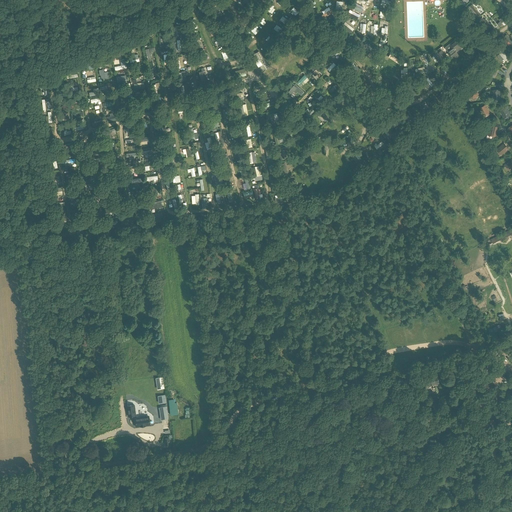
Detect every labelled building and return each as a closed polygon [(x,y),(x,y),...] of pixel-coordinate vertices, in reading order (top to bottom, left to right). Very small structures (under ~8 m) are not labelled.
[(279,7),(274,3),(271,8),(276,12),(279,7)] [(352,5),(351,8),(359,12),(360,10),(358,8),(359,6),(354,3),(353,6),(352,5)] [(469,6),(469,7),(466,9),(474,18),(477,15),(478,17),(481,15),(472,4),(470,6),(469,6)] [(322,12),(323,14),(322,15),(324,18),(333,12),(331,9),(330,10),(329,7),(322,12)] [(310,8),(306,11),(313,19),(316,16),(310,8)] [(350,13),(348,16),(356,20),(357,17),(354,15),(355,13),(351,11),(350,13)] [(506,13),(499,19),(504,25),(511,19),(506,13)] [(197,28),(194,18),(192,19),(188,19),(191,30),(194,29),(197,28)] [(489,32),(492,29),(491,28),(485,20),(481,23),(489,32)] [(345,25),(343,28),(349,33),(351,31),(349,29),(351,27),(347,24),(345,26),(345,25)] [(144,38),(147,36),(146,36),(153,33),(151,29),(145,32),(139,34),(141,38),(143,37),(144,38)] [(160,47),(168,45),(166,35),(163,36),(163,37),(163,42),(160,42),(159,42),(160,47)] [(458,37),(445,48),(449,53),(447,54),(449,56),(451,56),(454,59),(459,56),(456,52),(465,45),(458,37)] [(368,48),(365,46),(364,48),(362,47),(358,52),(361,56),(368,48)] [(154,47),(145,49),(148,61),(152,60),(150,52),(155,51),(154,47)] [(200,52),(197,53),(200,61),(205,59),(203,50),(200,51),(200,52)] [(499,53),(505,61),(508,59),(501,50),(499,53)] [(269,68),(258,51),(252,55),(255,61),(262,72),(269,68)] [(441,51),(437,54),(442,60),(446,56),(441,51)] [(342,64),(349,58),(347,55),(340,62),(342,64)] [(333,63),(327,69),(329,71),(333,67),(334,68),(336,66),(333,63)] [(317,71),(318,69),(317,68),(319,67),(316,64),(308,72),(311,74),(316,69),(317,71)] [(352,64),(345,69),(347,72),(352,68),(353,69),(355,68),(354,67),(354,66),(352,64)] [(423,67),(414,69),(415,71),(414,71),(415,75),(428,72),(427,68),(424,69),(423,67)] [(246,75),(244,69),(233,72),(235,78),(246,75)] [(489,69),(485,77),(491,80),(493,75),(495,75),(496,73),(489,69)] [(208,82),(204,70),(201,71),(198,72),(199,75),(202,74),(205,83),(208,82)] [(354,73),(351,75),(357,83),(360,81),(356,76),(357,75),(355,72),(354,73)] [(297,83),(299,85),(307,77),(305,75),(297,83)] [(385,87),(378,79),(376,81),(383,88),(383,89),(385,87)] [(43,86),(40,87),(41,89),(44,89),(44,92),(43,92),(43,94),(45,93),(45,96),(49,95),(47,84),(43,85),(43,86)] [(330,86),(329,88),(330,89),(329,91),(331,93),(337,87),(335,84),(332,88),(330,86)] [(294,86),(287,94),(289,96),(296,89),(296,88),(294,86)] [(475,87),(469,95),(475,99),(481,91),(475,87)] [(449,88),(441,94),(444,97),(451,90),(449,88)] [(501,89),(493,90),(494,99),(500,98),(500,92),(501,92),(501,89)] [(224,93),(227,103),(233,101),(230,91),(224,93)] [(435,97),(433,99),(436,102),(437,101),(439,103),(442,99),(436,94),(434,96),(435,97)] [(429,112),(433,109),(426,101),(423,104),(429,112)] [(486,105),(479,108),(484,117),(490,114),(486,105)] [(508,106),(501,110),(505,118),(510,115),(508,110),(509,109),(508,106)] [(307,114),(305,115),(308,117),(314,111),(311,108),(309,111),(307,114)] [(321,111),(318,114),(321,118),(320,119),(322,120),(323,119),(324,121),(327,118),(321,111)] [(412,113),(410,114),(414,120),(418,118),(415,111),(412,113)] [(400,119),(392,124),(395,130),(403,125),(401,121),(401,122),(400,119)] [(250,136),(251,135),(249,124),(242,126),(244,137),(245,137),(244,132),(249,131),(250,136)] [(491,125),(489,135),(495,137),(498,127),(491,125)] [(231,137),(237,135),(236,132),(234,132),(233,126),(229,127),(231,137)] [(386,126),(384,128),(385,130),(384,130),(385,132),(386,131),(388,134),(387,135),(389,138),(390,138),(391,137),(392,137),(393,138),(394,137),(393,136),(394,135),(386,126)] [(194,134),(192,128),(189,129),(192,140),(195,139),(195,138),(198,138),(197,133),(194,134)] [(374,145),(373,146),(374,148),(375,150),(376,149),(383,144),(381,141),(379,142),(378,143),(377,145),(376,144),(375,143),(374,144),(374,145)] [(504,143),(497,150),(501,155),(509,149),(504,143)] [(53,149),(50,149),(50,148),(46,149),(48,156),(54,155),(53,147),(53,149)] [(362,149),(359,151),(365,159),(368,157),(366,155),(367,154),(366,153),(365,154),(362,149)] [(356,151),(353,153),(359,161),(362,159),(356,151)] [(55,158),(48,159),(49,164),(53,163),(54,169),(57,168),(55,158)] [(260,175),(258,166),(251,168),(253,177),(260,175)] [(221,174),(217,174),(217,175),(214,175),(216,188),(220,187),(219,185),(223,184),(221,174)] [(490,204),(484,207),(488,214),(494,210),(490,204)] [(511,229),(491,239),(493,243),(511,234),(511,229)] [(500,314),(497,315),(500,321),(503,320),(503,319),(505,318),(503,313),(500,314)] [(436,375),(427,378),(429,386),(439,383),(436,375)] [(163,377),(156,378),(158,390),(165,389),(163,377)] [(136,415),(134,405),(127,406),(128,416),(136,415)] [(149,425),(148,416),(135,418),(136,419),(135,419),(136,425),(137,426),(140,426),(145,426),(145,425),(149,425)]
